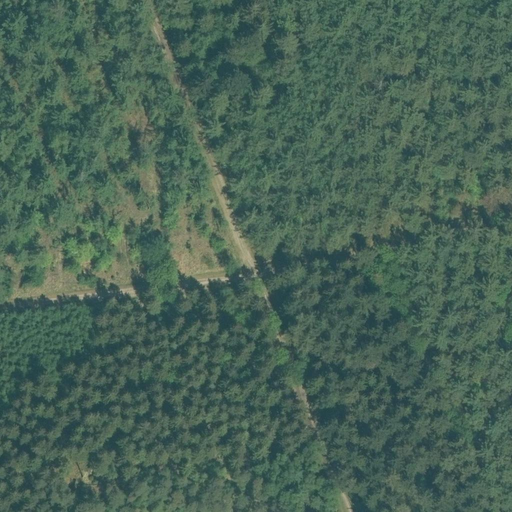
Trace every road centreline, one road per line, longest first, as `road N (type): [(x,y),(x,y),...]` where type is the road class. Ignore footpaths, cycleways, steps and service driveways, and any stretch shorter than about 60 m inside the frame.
road 1 (track): [(251,275),(147,0)]
road 2 (track): [(251,275),(511,209)]
road 3 (track): [(346,511),(251,275)]
road 4 (track): [(251,275),(0,308)]
